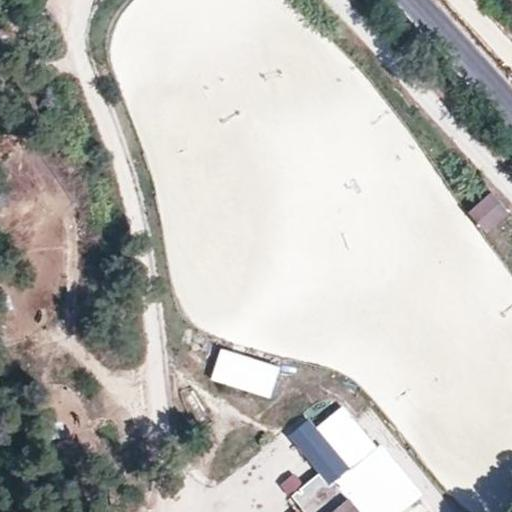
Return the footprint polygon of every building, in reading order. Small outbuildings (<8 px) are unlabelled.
[(16,0),(25,9),(35,0),(16,0)] [(487,240),(511,220),(493,198),(468,219),(487,240)] [(271,403),(281,370),(220,352),(210,384),(271,403)] [(331,511),(348,499),(358,511),(396,511),(359,463),(304,509),(306,511),(331,511)] [(358,511),(348,499),(331,511),(358,511)]
